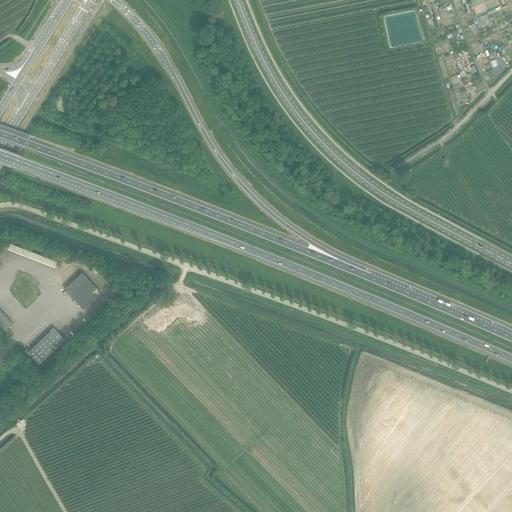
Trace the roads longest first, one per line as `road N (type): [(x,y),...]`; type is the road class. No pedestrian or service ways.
road 1 (motorway): [(0,154),(511,358)]
road 2 (unclassified): [(511,391),(25,207),(0,206)]
road 3 (motorway): [(369,277),(0,133)]
road 4 (primary): [(511,261),(363,179),(312,131),(265,63),(238,0)]
road 5 (motorway): [(369,277),(293,230),(240,184),(150,35),(116,0)]
road 6 (track): [(398,163),(378,168),(326,119),(291,72),(257,0)]
road 7 (motorway): [(511,337),(369,277)]
road 8 (unclassified): [(511,71),(440,141),(398,163)]
